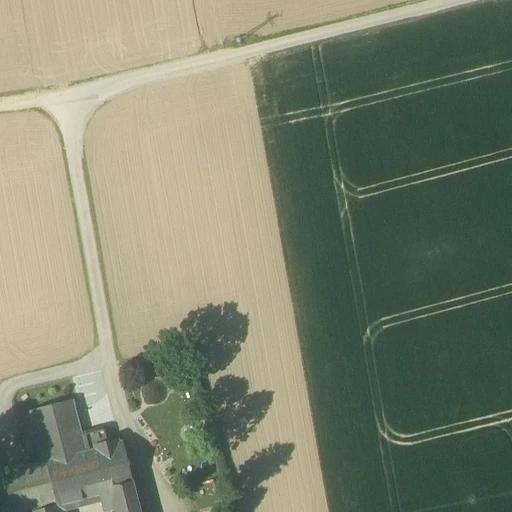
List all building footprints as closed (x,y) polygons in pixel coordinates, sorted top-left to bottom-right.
[(50,445),(55,462),(85,454),(81,452),(79,444),(81,444),(71,405),(40,413),(44,427),(36,429),(40,448),(50,445)] [(32,415),(36,429),(44,427),(40,413),(32,415)] [(40,448),(45,465),(55,462),(50,445),(40,448)] [(111,494),(115,511),(139,511),(122,445),(100,451),(111,493),(111,494)] [(56,508),(62,506),(111,494),(111,493),(100,451),(85,454),(55,462),(45,465),(56,507),(56,508)] [(38,511),(56,507),(45,465),(6,475),(15,511),(38,511)] [(0,511),(15,511),(6,475),(0,476),(0,511)]
